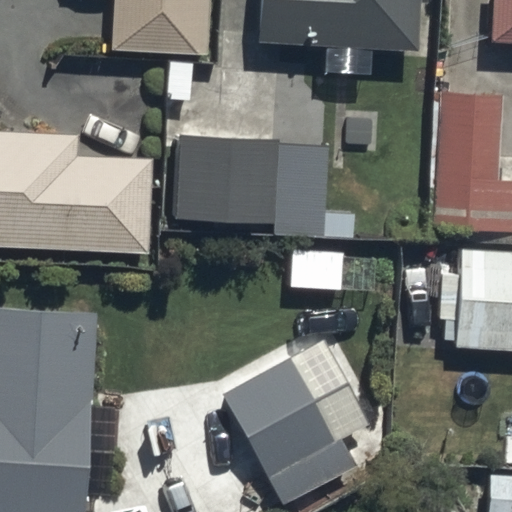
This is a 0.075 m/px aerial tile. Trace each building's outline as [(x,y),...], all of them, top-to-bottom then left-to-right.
[(202,68),(206,0),(66,0),(62,57),(202,68)] [(420,55),(423,0),(264,0),(262,46),(420,55)] [(511,44),(511,0),(489,0),(492,43),(511,44)] [(426,219),(511,221),(511,172),(495,172),(498,88),(430,86),(426,219)] [(0,116),(0,248),(149,254),(148,163),(0,116)] [(173,131),(171,215),(269,217),(272,133),(173,131)] [(447,316),(447,342),(511,343),(511,245),(454,243),(453,268),(434,267),(432,315),(447,316)] [(182,286),(175,336),(220,341),(230,262),(160,252),(155,282),(182,286)] [(0,511),(83,511),(94,322),(0,314),(0,511)] [(292,356),(216,400),(279,509),(355,466),(292,356)]
